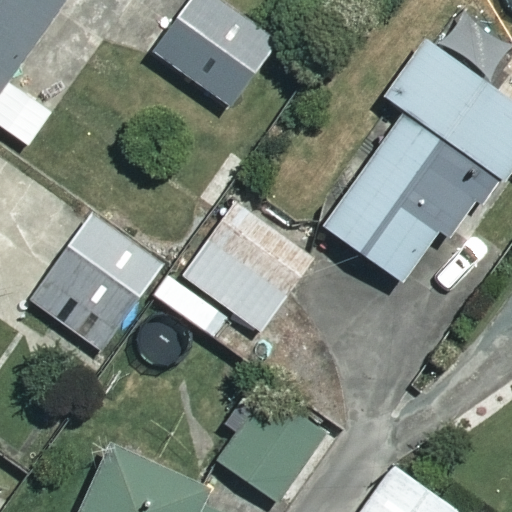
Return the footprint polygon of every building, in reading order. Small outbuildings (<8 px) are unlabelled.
[(77,0),(0,0),(0,134),(32,156),(57,119),(15,90),(77,0)] [(282,48),(214,0),(203,0),(159,62),(233,115),(282,48)] [(511,182),(511,108),(431,51),(390,108),(411,123),(329,237),(415,299),(499,182),(508,188),(511,182)] [(320,266),(243,209),(190,281),(266,338),(320,266)] [(167,275),(99,223),(36,307),(104,358),(167,275)] [(328,441),(261,390),(209,458),(276,509),(328,441)] [(240,511),(113,459),(91,511),(240,511)] [(451,511),(399,474),(371,511),(451,511)]
